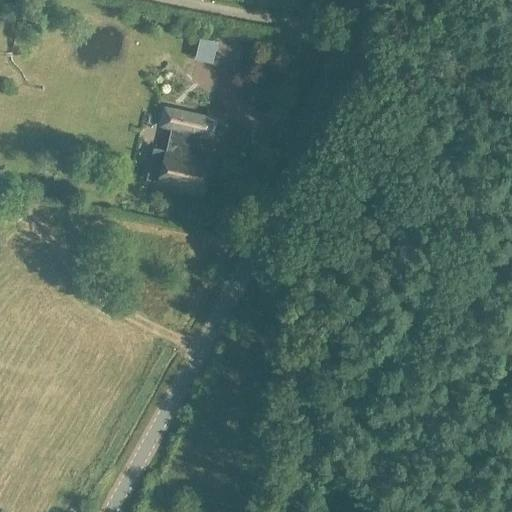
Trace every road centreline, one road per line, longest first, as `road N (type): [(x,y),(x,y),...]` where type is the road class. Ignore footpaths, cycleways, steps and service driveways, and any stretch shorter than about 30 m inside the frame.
road 1 (tertiary): [(108,511),(256,249),(358,0)]
road 2 (track): [(430,0),(478,69),(511,86)]
